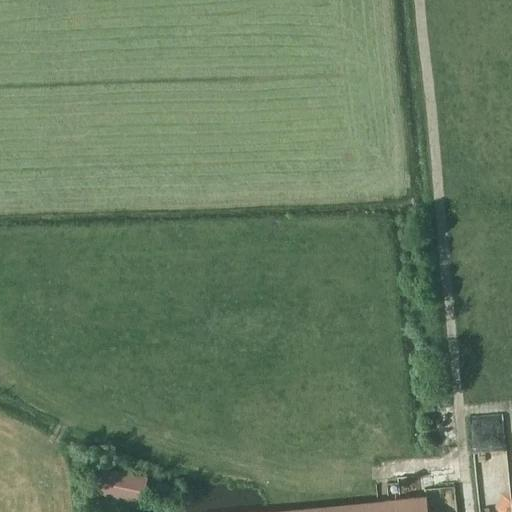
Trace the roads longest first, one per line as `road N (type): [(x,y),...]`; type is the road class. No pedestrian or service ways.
road 1 (track): [(472,511),(443,231)]
road 2 (track): [(418,0),(443,231)]
